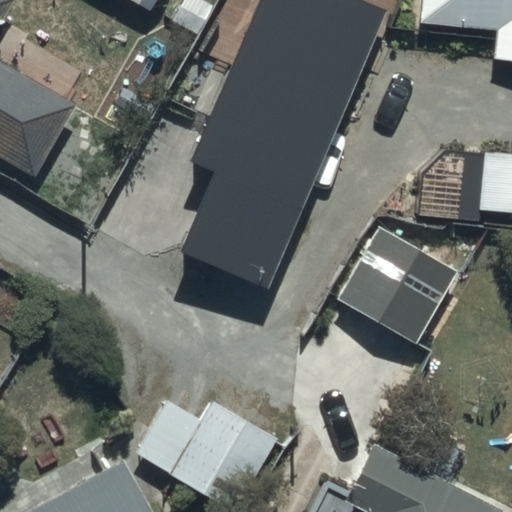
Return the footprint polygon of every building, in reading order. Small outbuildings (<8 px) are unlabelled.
[(0,0),(0,149),(34,169),(77,96),(0,50),(0,15),(8,0),(0,0)] [(262,287),(381,9),(360,0),(253,0),(186,159),(210,169),(176,250),(262,287)] [(511,0),(423,0),(422,13),(498,18),(495,50),(511,50),(511,0)] [(457,261),(375,217),(358,248),(351,245),(327,289),(417,337),(457,261)] [(168,393),(136,446),(233,506),(279,430),(213,389),(199,412),(168,393)] [(497,511),(505,497),(374,431),(345,488),(379,505),(375,511),(497,511)] [(159,511),(126,448),(1,511),(159,511)]
